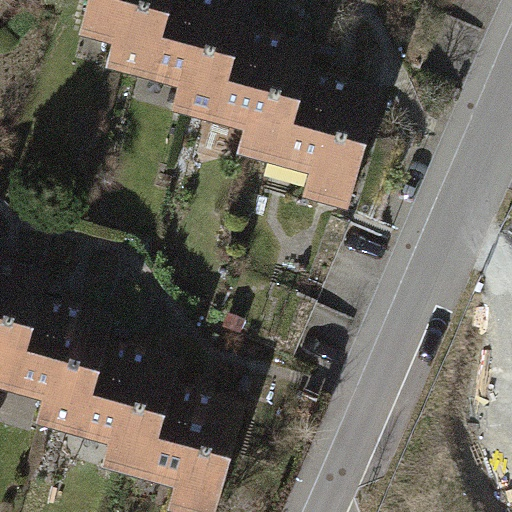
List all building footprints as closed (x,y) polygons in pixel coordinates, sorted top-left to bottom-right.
[(104,75),(153,89),(179,0),(94,0),(82,43),(110,51),(104,75)] [(169,120),(220,135),(248,37),(256,12),(215,0),(179,0),(153,89),(176,96),(169,120)] [(239,163),(286,176),(316,77),(321,58),(248,37),(220,135),(245,142),(239,163)] [(348,218),(383,96),(316,77),(286,176),(311,184),(305,205),(348,218)] [(0,385),(19,391),(48,292),(54,271),(0,254),(0,385)] [(34,422),(85,437),(114,339),(121,314),(48,292),(19,391),(42,398),(34,422)] [(105,465),(152,478),(181,379),(187,360),(114,339),(85,437),(111,444),(105,465)] [(186,511),(215,511),(249,399),(181,379),(152,478),(177,486),(171,507),(186,511)]
